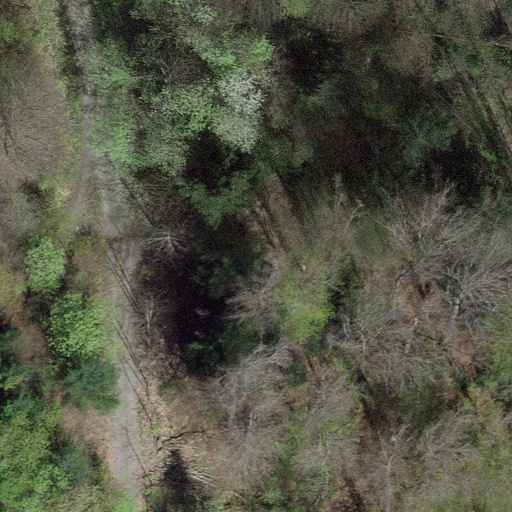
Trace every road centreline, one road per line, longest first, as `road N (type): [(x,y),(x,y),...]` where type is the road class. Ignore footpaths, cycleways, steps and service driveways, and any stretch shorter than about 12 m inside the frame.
road 1 (track): [(89,92),(23,511)]
road 2 (track): [(89,92),(126,409),(129,511)]
